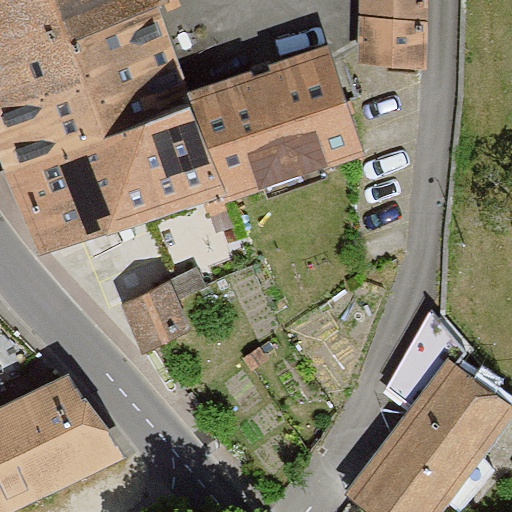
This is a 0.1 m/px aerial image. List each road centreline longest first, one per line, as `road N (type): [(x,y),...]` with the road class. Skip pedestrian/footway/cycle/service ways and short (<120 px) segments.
road 1 (unclassified): [(304,511),(327,483),(416,294),(442,115),(448,0)]
road 2 (tertiary): [(0,250),(211,497)]
